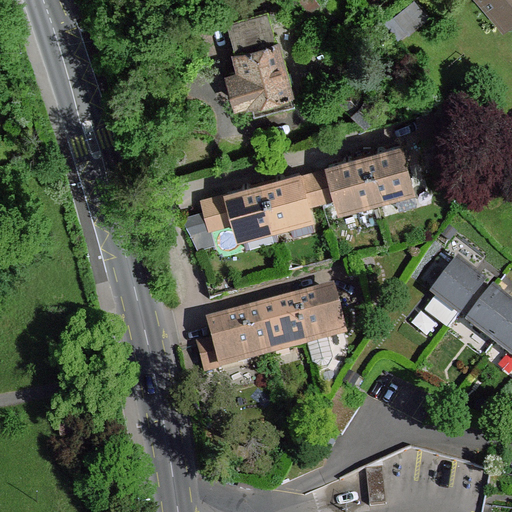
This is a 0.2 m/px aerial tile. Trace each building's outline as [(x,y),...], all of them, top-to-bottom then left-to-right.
[(318,0),(301,0),(310,11),(321,3),(318,0)] [(434,15),(422,0),(411,0),(407,4),(422,24),(434,15)] [(511,0),(484,0),(504,24),(511,24),(511,0)] [(239,50),(276,40),(267,10),(230,20),(239,50)] [(292,91),(278,39),(276,40),(239,50),(237,51),(242,70),(230,73),(238,102),(250,99),(251,103),(292,91)] [(378,108),(351,82),(338,97),(365,121),(378,108)] [(454,136),(446,108),(417,115),(425,145),(454,136)] [(402,146),(366,155),(377,197),(395,192),(393,184),(411,180),(403,150),(402,146)] [(330,165),(331,168),(338,196),(339,199),(356,194),(358,202),(377,197),(366,155),(330,165)] [(316,172),(324,200),(338,196),(331,168),(316,172)] [(302,176),(309,204),(324,200),(316,172),(302,176)] [(265,183),(276,224),(291,220),(295,219),(293,211),(308,207),(310,207),(309,204),(302,176),(301,173),(265,183)] [(393,184),(395,192),(400,210),(418,205),(411,180),(393,184)] [(243,233),(276,224),(265,183),(228,192),(236,222),(240,234),(243,233)] [(236,222),(228,192),(204,199),(212,228),(236,222)] [(295,219),(291,220),(295,236),(315,231),(308,207),(293,211),(295,219)] [(276,224),(243,233),(247,248),(280,240),(276,224)] [(378,270),(374,256),(347,263),(351,277),(362,274),(378,270)] [(459,264),(434,295),(437,298),(460,315),(461,313),(472,300),(483,286),(485,284),(472,274),(459,264)] [(239,292),(235,278),(208,285),(211,299),(239,292)] [(492,294),(483,286),(472,300),(482,307),(492,294)] [(511,322),(511,305),(494,291),(492,294),(482,307),(472,321),(471,323),(496,343),(511,322)] [(297,302),(308,344),(328,339),(325,331),(343,326),(339,311),(334,293),(297,302)] [(460,315),(437,298),(427,312),(449,329),(460,315)] [(482,307),(472,300),(461,313),(472,321),(482,307)] [(261,312),(270,346),(288,341),(290,348),(308,344),(297,302),(261,312)] [(270,346),(261,312),(211,326),(215,341),(220,359),(237,355),(255,350),(270,346)] [(511,322),(496,343),(511,355),(511,322)] [(328,339),(308,344),(314,364),(322,369),(329,367),(333,359),(328,339)] [(222,367),(220,359),(215,341),(201,345),(208,372),(222,367)] [(258,358),(255,350),(237,355),(239,363),(258,358)] [(356,390),(344,383),(320,421),(343,435),(367,397),(356,390)] [(80,432),(75,406),(58,410),(64,436),(80,432)] [(383,467),(367,469),(371,506),(387,504),(383,467)]
